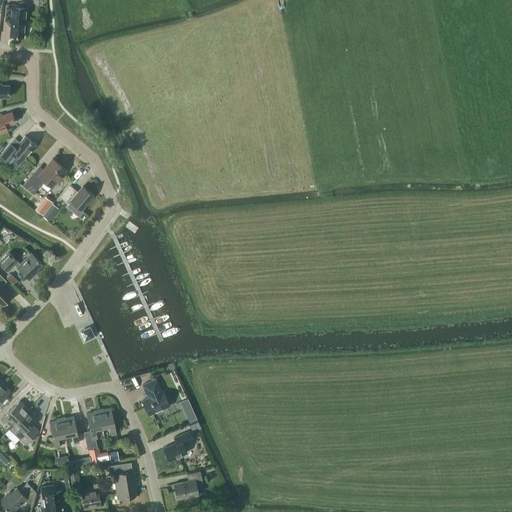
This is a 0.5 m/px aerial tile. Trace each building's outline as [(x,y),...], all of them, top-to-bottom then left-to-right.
[(25,24),(25,17),(27,6),(26,3),(24,2),(22,1),(20,1),(18,3),(18,5),(6,4),(4,20),(11,21),(9,35),(23,37),(24,30),(26,30),(27,29),(27,25),(26,24),(25,24)] [(0,84),(0,98),(1,98),(1,97),(9,97),(9,85),(0,84)] [(1,115),(1,114),(0,113),(0,133),(7,130),(5,125),(14,122),(11,112),(1,115)] [(0,154),(0,155),(15,168),(35,144),(25,135),(14,148),(9,143),(0,154)] [(66,169),(52,158),(36,178),(31,174),(22,185),(32,193),(43,180),(51,187),(66,169)] [(70,185),(60,197),(68,203),(66,206),(78,216),(83,211),(81,209),(93,195),(82,186),(78,192),(70,185)] [(55,202),(45,214),(52,219),(61,206),(55,202)] [(41,204),(36,210),(43,215),(48,208),(41,204)] [(42,264),(31,253),(20,264),(9,252),(0,260),(0,263),(7,270),(14,264),(29,279),(34,274),(32,272),(42,264)] [(17,280),(10,273),(6,278),(13,284),(17,280)] [(0,303),(2,305),(11,296),(2,286),(6,281),(0,274),(0,303)] [(80,331),(84,340),(93,336),(89,327),(80,331)] [(148,397),(141,400),(148,415),(156,412),(158,413),(161,412),(162,410),(162,409),(169,405),(163,391),(162,391),(156,378),(142,384),(148,397)] [(0,410),(2,408),(0,405),(0,400),(10,391),(1,382),(0,383),(0,410)] [(11,416),(16,421),(28,409),(19,400),(7,413),(1,420),(4,423),(11,416)] [(190,405),(183,409),(189,422),(196,419),(190,405)] [(110,408),(98,410),(102,427),(109,426),(111,435),(116,434),(114,425),(110,408)] [(28,409),(16,421),(9,428),(25,444),(38,431),(31,423),(37,418),(28,409)] [(102,427),(98,410),(86,413),(90,430),(92,439),(97,438),(95,429),(102,427)] [(65,435),(72,434),(74,443),(78,442),(76,433),(77,433),(73,416),(61,418),(65,435)] [(58,437),(65,435),(61,418),(49,421),(53,438),(55,447),(60,446),(58,437)] [(175,442),(163,447),(168,460),(187,452),(183,445),(191,441),(186,431),(173,437),(175,442)] [(99,453),(97,453),(96,447),(88,449),(91,462),(101,460),(99,453)] [(113,473),(117,499),(136,496),(130,462),(108,465),(110,474),(113,473)] [(67,468),(70,488),(81,487),(78,466),(67,468)] [(173,483),(177,499),(198,495),(196,484),(202,483),(200,471),(187,474),(188,480),(173,483)] [(11,511),(24,501),(32,504),(36,492),(27,482),(19,490),(16,487),(7,496),(6,494),(0,499),(0,501),(9,511),(11,511)] [(93,488),(81,490),(84,508),(100,506),(98,495),(104,494),(102,482),(92,483),(93,488)] [(66,511),(63,489),(55,491),(54,484),(40,486),(44,511),(52,510),(52,511),(66,511)]
